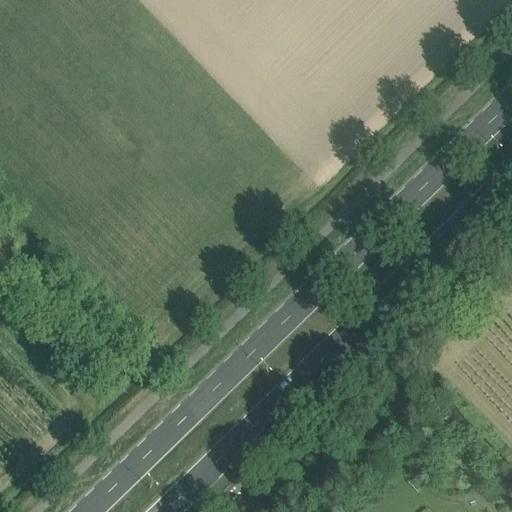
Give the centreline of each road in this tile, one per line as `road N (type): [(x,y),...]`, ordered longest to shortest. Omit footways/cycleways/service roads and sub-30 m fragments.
road 1 (primary): [(511,106),(94,511)]
road 2 (primary): [(169,511),(511,179)]
